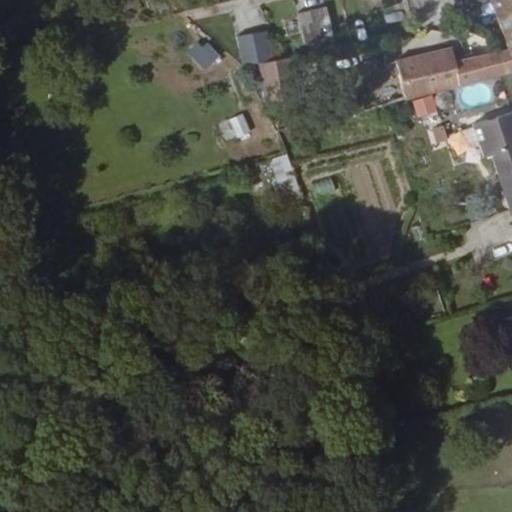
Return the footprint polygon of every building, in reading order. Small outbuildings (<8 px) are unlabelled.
[(396,55),(407,90),(448,77),(511,56),(511,0),(490,0),(504,35),(453,51),(450,40),(449,38),(396,55)] [(332,42),(325,11),(297,17),(304,48),(332,42)] [(192,53),(207,70),(223,56),(208,39),(192,53)] [(271,70),(263,42),(236,49),(244,77),(250,76),(271,70)] [(296,94),(288,65),(271,70),(250,76),(258,105),(296,94)] [(508,203),(511,201),(511,140),(510,134),(511,133),(511,103),(460,121),(471,154),(489,148),(508,203)] [(230,119),(238,140),(253,134),(245,113),(230,119)] [(445,125),(428,129),(433,148),(450,143),(445,125)] [(282,199),(302,194),(290,154),(270,160),(282,199)]
